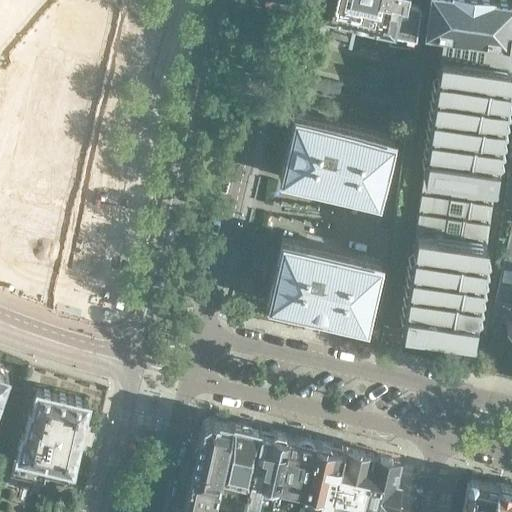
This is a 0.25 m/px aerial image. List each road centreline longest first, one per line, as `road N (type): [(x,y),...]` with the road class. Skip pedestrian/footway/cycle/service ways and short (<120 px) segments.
road 1 (unknown): [(167,0),(86,360)]
road 2 (residential): [(194,341),(275,0)]
road 3 (residential): [(0,330),(132,377),(103,511)]
road 4 (residential): [(185,377),(439,438)]
road 5 (residential): [(446,394),(233,341),(194,341)]
road 6 (residential): [(154,511),(185,377)]
